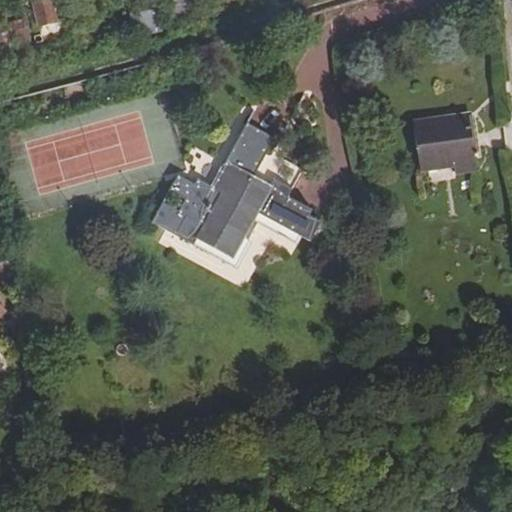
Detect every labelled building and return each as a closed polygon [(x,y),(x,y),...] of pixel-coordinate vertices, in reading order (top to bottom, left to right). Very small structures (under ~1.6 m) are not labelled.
[(65,32),(57,0),(49,0),(35,3),(42,37),(65,32)] [(168,0),(173,21),(190,17),(186,0),(168,0)] [(157,11),(132,15),(137,35),(161,31),(157,11)] [(21,14),(0,18),(0,46),(30,40),(26,18),(21,14)] [(459,126),(471,124),(470,117),(458,120),(459,126)] [(477,165),(471,124),(459,126),(458,120),(414,127),(420,173),(477,165)] [(164,204),(153,223),(237,269),(251,244),(245,240),(254,222),(297,245),(301,237),(310,242),(320,223),(310,217),(312,212),(288,198),(291,190),(274,180),(271,187),(253,177),(274,140),(247,125),(212,188),(197,179),(193,185),(179,177),(171,192),(185,200),(178,212),(164,204)] [(3,293),(14,291),(13,283),(2,286),(3,293)] [(45,469),(65,464),(61,450),(42,454),(45,469)]
